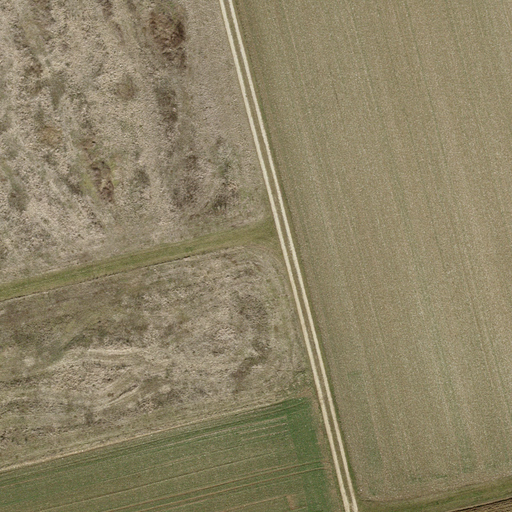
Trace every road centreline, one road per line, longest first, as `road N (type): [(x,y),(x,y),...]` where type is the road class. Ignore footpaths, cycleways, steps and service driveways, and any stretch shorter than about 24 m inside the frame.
road 1 (track): [(355,511),(227,0)]
road 2 (track): [(0,294),(284,226)]
road 3 (track): [(393,511),(511,484)]
